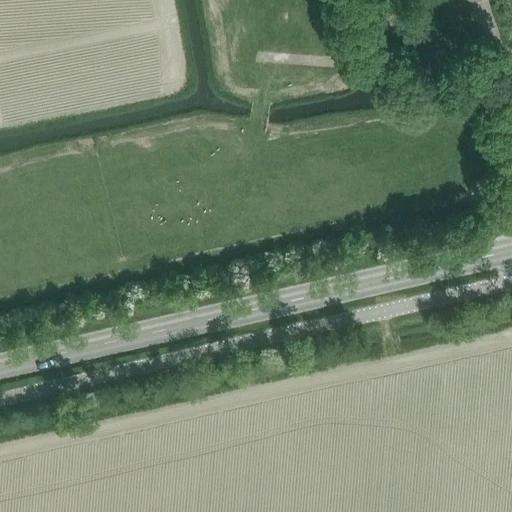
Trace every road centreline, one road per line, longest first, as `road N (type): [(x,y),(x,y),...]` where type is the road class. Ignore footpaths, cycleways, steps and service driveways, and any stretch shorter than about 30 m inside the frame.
road 1 (secondary): [(0,368),(511,251)]
road 2 (track): [(259,57),(366,65),(495,45)]
